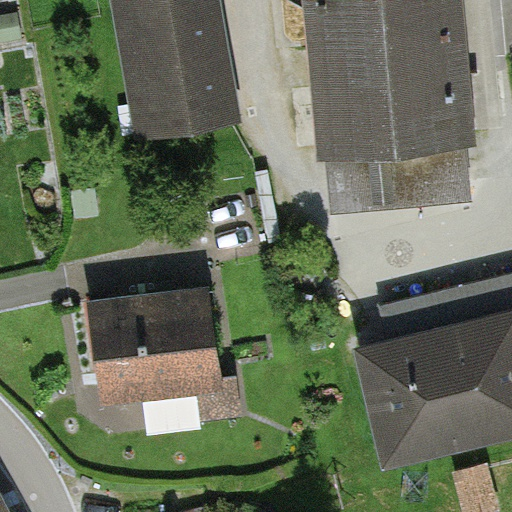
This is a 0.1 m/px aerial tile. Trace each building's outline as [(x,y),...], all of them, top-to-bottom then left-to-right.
[(218,0),(117,0),(143,140),(241,123),(218,0)] [(469,0),(308,0),(320,157),(481,145),(469,0)] [(511,273),(381,304),(389,341),(360,347),(387,466),(511,438),(511,273)] [(209,287),(91,304),(104,400),(223,383),(209,287)] [(12,511),(0,489),(0,511),(12,511)]
